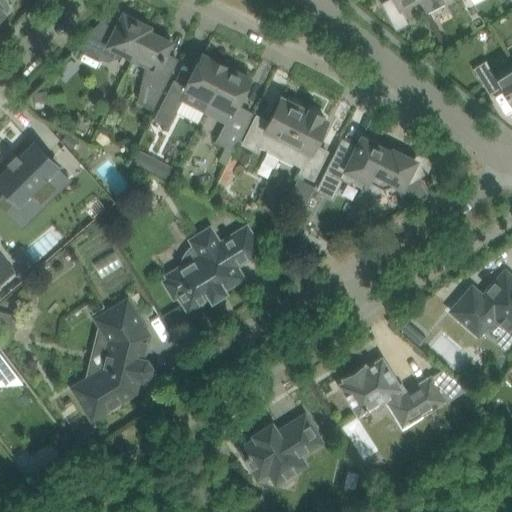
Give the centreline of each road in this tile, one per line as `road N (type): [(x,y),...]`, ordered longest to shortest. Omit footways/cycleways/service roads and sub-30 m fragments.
road 1 (residential): [(218,348),(504,166)]
road 2 (residential): [(400,85),(347,77),(176,0)]
road 3 (residential): [(504,166),(400,85)]
road 4 (residential): [(400,85),(303,0)]
